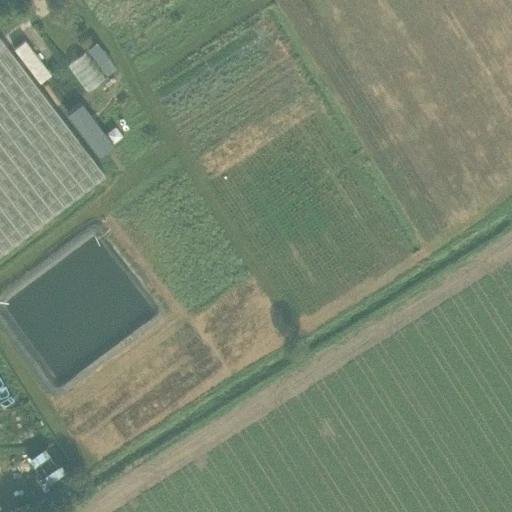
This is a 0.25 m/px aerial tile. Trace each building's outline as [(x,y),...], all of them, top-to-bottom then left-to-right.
[(0,254),(105,174),(0,36),(0,254)] [(99,39),(88,47),(107,71),(117,63),(99,39)] [(25,40),(14,48),(40,82),(50,74),(25,40)] [(66,63),(85,91),(103,79),(84,52),(66,63)] [(49,444),(30,456),(47,484),(67,472),(49,444)]
